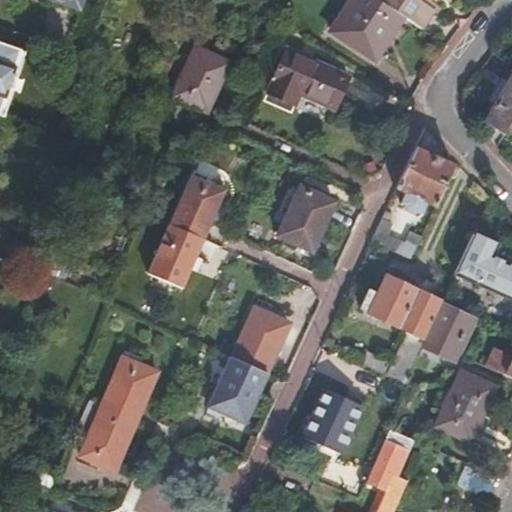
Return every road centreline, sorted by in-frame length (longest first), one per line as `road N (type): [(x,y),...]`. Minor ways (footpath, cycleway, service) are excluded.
road 1 (residential): [(232,511),(377,191),(435,108)]
road 2 (residential): [(508,0),(438,84),(435,108)]
